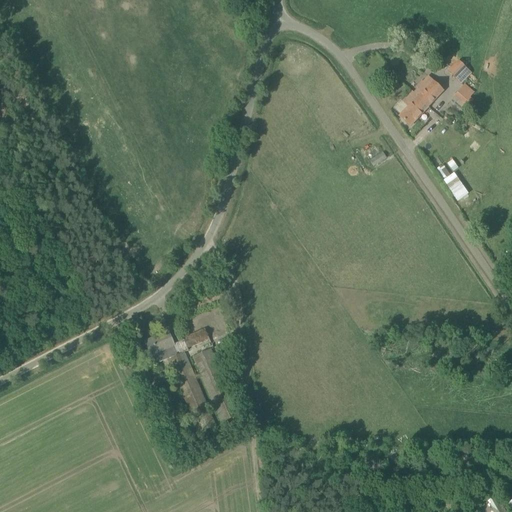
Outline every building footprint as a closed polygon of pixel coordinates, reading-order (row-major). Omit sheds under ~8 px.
[(455,79),(466,68),(458,61),(448,71),(455,79)] [(429,107),(444,91),(427,75),(412,92),(429,107)] [(474,101),(470,98),(461,90),(460,89),(454,97),(454,98),(467,109),(474,101)] [(410,127),(429,107),(412,92),(403,102),(409,107),(399,117),(410,127)] [(373,167),(386,158),(383,153),(370,162),(373,167)] [(450,176),(443,165),(435,170),(451,193),(461,187),(453,174),(450,176)] [(183,339),(184,341),(187,348),(209,338),(205,329),(183,339)] [(178,353),(169,332),(145,342),(151,357),(152,357),(156,365),(168,360),(200,433),(216,426),(184,351),(178,353)] [(222,423),(239,416),(210,350),(194,357),(222,423)]
